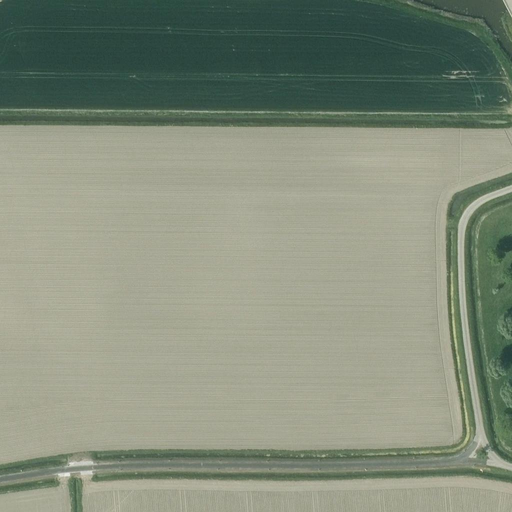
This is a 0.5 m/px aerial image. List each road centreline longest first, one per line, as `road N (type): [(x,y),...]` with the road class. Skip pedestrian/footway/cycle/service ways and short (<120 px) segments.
road 1 (unclassified): [(455,461),(80,467),(0,479)]
road 2 (unclassified): [(479,435),(461,291),(462,223),(474,204),(511,188)]
